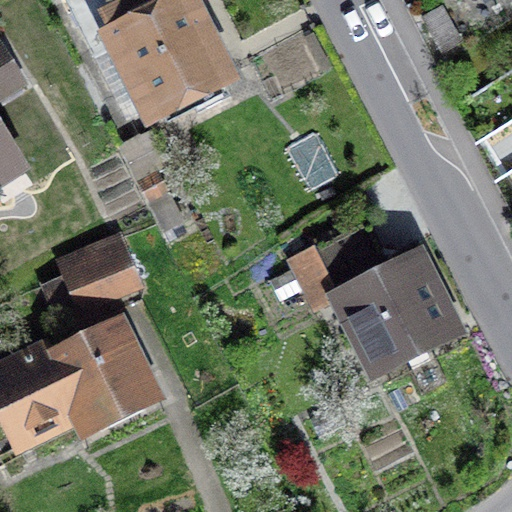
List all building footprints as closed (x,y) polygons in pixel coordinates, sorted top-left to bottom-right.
[(207,0),(149,0),(110,20),(168,135),(254,91),(207,0)] [(37,101),(6,51),(0,54),(0,213),(50,182),(10,118),(37,101)] [(133,244),(70,269),(88,315),(151,291),(133,244)] [(324,253),(294,268),(318,319),(345,306),(385,389),(472,347),(430,259),(346,299),(324,253)] [(58,344),(0,373),(0,402),(28,459),(88,430),(96,446),(178,406),(137,324),(66,359),(58,344)]
